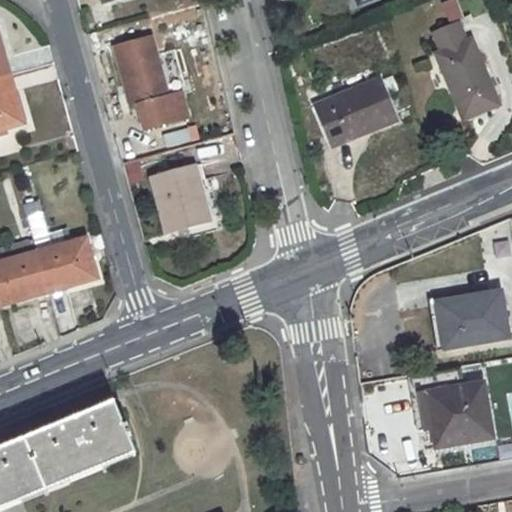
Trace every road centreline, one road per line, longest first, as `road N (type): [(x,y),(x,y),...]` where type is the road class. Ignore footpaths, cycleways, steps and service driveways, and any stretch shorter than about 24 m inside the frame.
road 1 (residential): [(148,326),(55,0)]
road 2 (residential): [(297,269),(233,0)]
road 3 (unclassified): [(342,508),(297,269)]
road 4 (secondary): [(511,181),(297,269)]
road 5 (residential): [(342,508),(511,477)]
road 6 (secondary): [(148,326),(0,387)]
road 7 (secondary): [(297,269),(148,326)]
